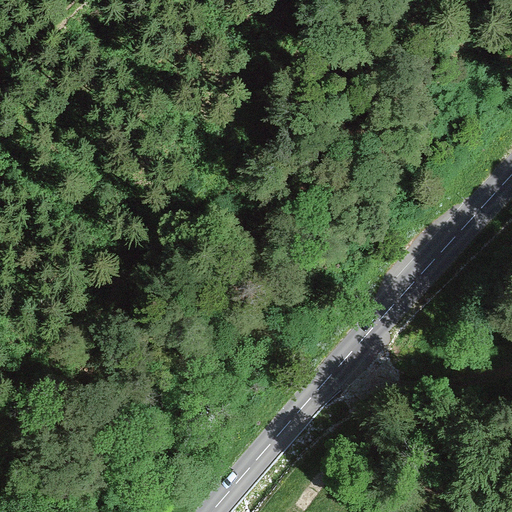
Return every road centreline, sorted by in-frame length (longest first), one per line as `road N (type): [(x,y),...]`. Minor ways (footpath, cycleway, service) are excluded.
road 1 (secondary): [(211,511),(511,177)]
road 2 (track): [(304,511),(406,407),(511,367)]
